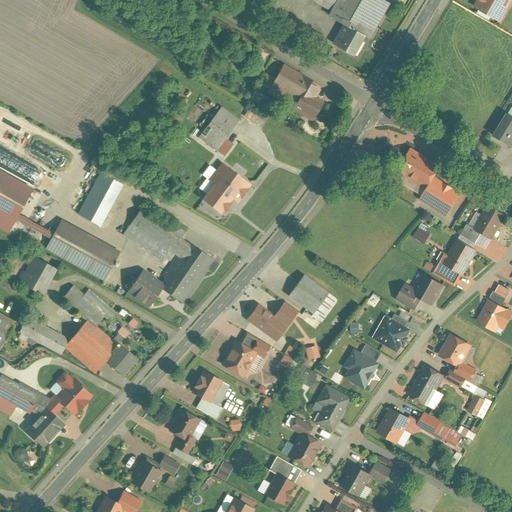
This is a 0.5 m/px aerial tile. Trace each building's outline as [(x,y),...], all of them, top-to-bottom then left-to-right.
[(334,0),(310,0),(329,10),(334,0)] [(392,6),(381,0),(334,0),(329,10),(332,12),(330,16),(346,25),(366,36),(372,40),(392,6)] [(510,0),(480,0),(476,8),(499,21),(510,0)] [(291,18),(285,28),(320,48),(326,37),(291,18)] [(366,36),(346,25),(335,45),(355,56),(366,36)] [(311,120),(322,103),(315,98),(318,93),(308,86),(311,82),(284,65),(268,91),(294,107),(293,109),(311,120)] [(268,100),(254,91),(248,102),(262,110),(268,100)] [(221,107),(198,137),(216,151),(217,149),(224,154),(231,145),(224,140),(239,121),(221,107)] [(511,107),(508,113),(506,112),(492,134),(511,146),(511,145),(511,107)] [(440,163),(411,145),(397,168),(425,186),(433,174),(440,163)] [(250,185),(221,163),(208,180),(214,185),(202,200),(220,213),(223,209),(225,210),(230,205),(227,203),(231,198),(237,202),(240,197),(241,198),(248,189),(247,188),(250,185)] [(106,164),(101,172),(123,185),(128,176),(106,164)] [(32,189),(0,171),(0,226),(8,232),(15,219),(18,215),(32,189)] [(71,211),(99,227),(123,185),(101,172),(88,196),(81,192),(71,211)] [(459,191),(433,174),(425,186),(419,195),(445,212),(459,191)] [(492,239),(505,216),(487,206),(482,215),(475,228),(474,229),(482,234),(489,238),(492,239)] [(192,242),(143,208),(125,234),(163,263),(167,257),(173,261),(164,275),(167,277),(164,280),(165,289),(187,304),(211,269),(215,272),(222,263),(193,242),(192,242)] [(470,226),(475,228),(482,215),(477,212),(470,226)] [(15,219),(51,239),(53,234),(18,215),(15,219)] [(121,252),(61,220),(53,234),(51,239),(45,248),(105,281),(121,252)] [(423,244),(431,229),(420,223),(412,238),(423,244)] [(467,224),(460,235),(476,244),(477,242),(482,234),(474,229),(475,228),(470,226),(467,224)] [(489,238),(482,234),(477,242),(484,247),(489,238)] [(460,235),(457,241),(473,250),(476,244),(460,235)] [(463,274),(475,251),(473,250),(457,241),(448,256),(441,252),(437,259),(439,261),(462,273),(463,274)] [(31,255),(16,281),(41,295),(55,269),(31,255)] [(455,285),(462,273),(439,261),(436,266),(429,262),(425,269),(455,285)] [(164,280),(146,268),(129,292),(151,308),(165,289),(164,280)] [(335,298),(303,274),(288,295),(311,312),(309,314),(319,321),(335,298)] [(432,305),(443,286),(423,274),(414,290),(404,285),(397,298),(416,310),(422,300),(432,305)] [(495,291),(506,298),(510,291),(499,284),(495,291)] [(88,320),(94,326),(103,317),(109,322),(116,314),(88,290),(83,295),(73,286),(62,298),(88,320)] [(491,298),(490,301),(501,307),(506,298),(495,291),(493,290),(489,297),(491,298)] [(511,313),(501,307),(490,301),(478,321),(494,331),(498,325),(504,328),(511,314),(511,313)] [(276,341),(298,313),(283,302),(273,314),(259,304),(247,320),(276,341)] [(391,320),(407,329),(411,323),(395,314),(391,320)] [(0,315),(0,346),(14,323),(0,315)] [(60,355),(64,348),(67,344),(62,337),(27,317),(18,332),(60,355)] [(405,336),(409,330),(407,329),(391,320),(386,317),(374,338),(396,351),(401,344),(403,345),(407,338),(405,336)] [(133,329),(137,323),(131,319),(127,324),(133,329)] [(64,348),(94,374),(105,362),(118,347),(111,341),(94,326),(88,320),(67,344),(64,348)] [(111,341),(118,347),(105,362),(121,376),(136,359),(120,345),(124,339),(118,334),(111,341)] [(247,334),(240,345),(255,353),(263,358),(270,347),(247,334)] [(471,345),(452,335),(440,356),(458,366),(454,373),(466,379),(471,382),(477,371),(461,363),(471,345)] [(235,342),(222,365),(241,376),(246,367),(255,353),(240,345),(235,342)] [(289,345),(278,362),(286,367),(297,350),(289,345)] [(366,345),(362,351),(378,361),(382,354),(366,345)] [(318,358),(316,347),(306,349),(308,360),(318,358)] [(364,388),(378,365),(376,364),(378,361),(362,351),(360,354),(354,350),(344,366),(350,369),(346,377),(364,388)] [(263,358),(255,353),(246,367),(255,372),(263,358)] [(444,377),(426,367),(409,396),(426,406),(435,391),(444,377)] [(461,388),(466,379),(454,373),(450,371),(445,379),(461,388)] [(192,392),(208,402),(220,381),(205,372),(192,392)] [(73,381),(66,374),(63,374),(58,379),(59,383),(65,389),(59,396),(54,396),(51,400),(45,406),(53,414),(61,405),(65,405),(73,413),(78,408),(80,409),(86,402),(85,401),(90,395),(79,385),(80,384),(75,379),(73,381)] [(314,380),(303,374),(299,381),(310,387),(314,380)] [(18,385),(0,375),(0,408),(11,415),(16,406),(30,413),(31,411),(39,397),(18,385)] [(466,379),(461,388),(474,395),(479,386),(471,382),(466,379)] [(220,381),(208,402),(216,406),(228,385),(220,381)] [(45,406),(51,400),(19,382),(18,385),(39,397),(31,411),(37,415),(45,406)] [(350,399),(325,385),(316,401),(324,406),(315,421),(331,431),(350,399)] [(435,391),(426,406),(435,411),(444,396),(435,391)] [(484,402),(475,397),(467,412),(476,416),(484,402)] [(490,405),(484,402),(476,416),(482,420),(490,405)] [(26,432),(42,447),(64,424),(53,414),(45,406),(37,415),(32,420),(34,423),(26,432)] [(410,420),(391,409),(378,432),(396,443),(410,420)] [(182,410),(169,431),(180,438),(187,441),(190,436),(199,420),(182,410)] [(417,426),(421,428),(455,448),(461,438),(450,431),(450,430),(440,424),(440,423),(424,413),(418,423),(417,426)] [(307,467),(320,443),(306,435),(311,426),(295,417),(290,428),(300,434),(287,456),(307,467)] [(410,420),(396,443),(403,446),(411,433),(418,432),(421,428),(417,426),(418,423),(410,419),(410,420)] [(206,424),(199,420),(190,436),(195,439),(197,440),(206,424)] [(239,420),(229,420),(230,432),(240,431),(239,420)] [(223,438),(229,442),(233,436),(227,433),(223,438)] [(195,439),(190,436),(187,441),(180,438),(175,447),(187,454),(195,439)] [(187,454),(175,447),(172,453),(192,465),(196,459),(187,454)] [(456,452),(447,467),(453,470),(461,455),(456,452)] [(164,456),(159,464),(162,466),(161,467),(173,474),(179,464),(164,456)] [(277,474),(294,483),(301,470),(276,456),(268,470),(276,475),(277,474)] [(131,483),(148,492),(161,467),(162,466),(159,464),(145,457),(131,483)] [(232,466),(223,461),(218,469),(227,474),(232,466)] [(390,471),(376,463),(370,474),(371,475),(384,482),(390,471)] [(370,474),(353,465),(341,486),(359,496),(365,485),(371,475),(370,474)] [(227,474),(218,469),(215,475),(224,480),(227,474)] [(294,483),(277,474),(276,475),(265,495),(282,504),(294,483)] [(176,480),(169,476),(165,484),(172,488),(176,480)] [(365,485),(359,496),(366,500),(372,489),(365,485)] [(123,506),(120,511),(122,511),(133,511),(140,501),(124,492),(117,503),(123,506)] [(117,503),(105,497),(97,511),(119,511),(120,511),(123,506),(117,503)] [(250,511),(253,509),(235,499),(227,511),(250,511)] [(335,510),(338,511),(355,511),(358,508),(341,499),(335,510)]
